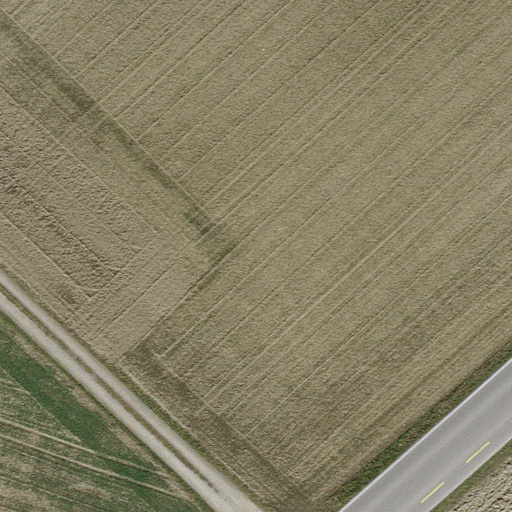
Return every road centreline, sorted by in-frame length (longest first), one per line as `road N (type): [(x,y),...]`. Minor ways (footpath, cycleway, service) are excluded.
road 1 (track): [(242,511),(0,282)]
road 2 (tertiary): [(389,511),(511,401)]
